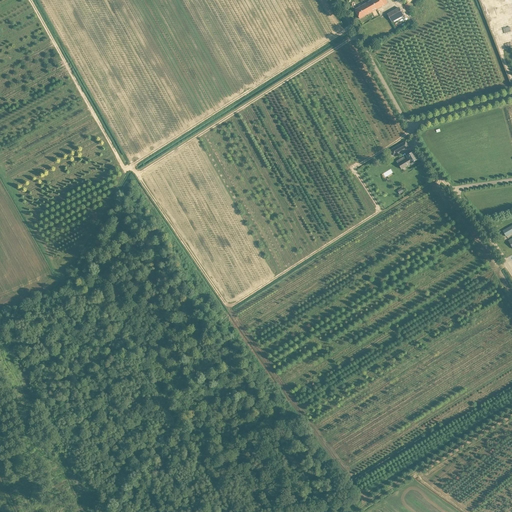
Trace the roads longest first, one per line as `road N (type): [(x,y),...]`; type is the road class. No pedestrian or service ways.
road 1 (track): [(131,165),(229,306),(390,204),(394,196),(372,157),(409,128)]
road 2 (track): [(351,25),(125,169),(30,0)]
road 3 (track): [(136,174),(355,34)]
road 4 (track): [(511,410),(352,511)]
road 5 (unclassified): [(511,273),(409,128)]
road 6 (unclassified): [(409,128),(336,0)]
